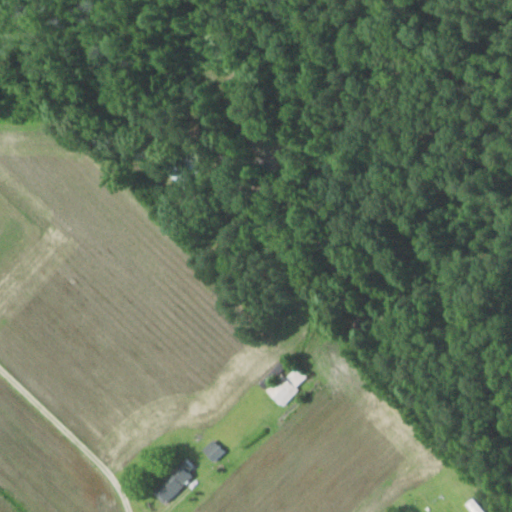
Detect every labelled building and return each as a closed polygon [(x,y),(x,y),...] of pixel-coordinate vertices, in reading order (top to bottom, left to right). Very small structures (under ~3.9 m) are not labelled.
[(203,176),(184,156),(170,169),(189,189),(203,176)] [(263,382),(283,404),(310,379),(290,357),(263,382)] [(228,451),(217,440),(207,450),(218,461),(228,451)] [(190,457),(156,490),(169,504),(203,471),(190,457)] [(474,511),(489,511),(478,496),(468,503),(474,511)]
